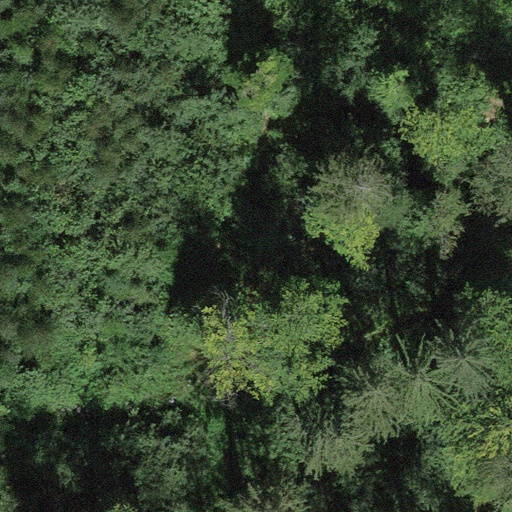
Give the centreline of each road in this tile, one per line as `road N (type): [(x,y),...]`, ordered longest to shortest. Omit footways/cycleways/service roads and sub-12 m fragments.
road 1 (track): [(0,447),(511,266)]
road 2 (track): [(377,0),(511,94)]
